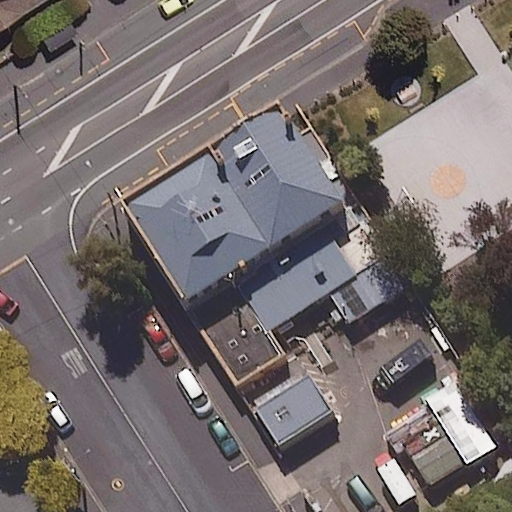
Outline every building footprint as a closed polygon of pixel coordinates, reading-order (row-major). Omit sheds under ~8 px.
[(0,0),(0,28),(44,0),(0,0)] [(305,113),(300,106),(128,214),(240,391),(296,356),(334,332),(359,372),(438,322),(305,113)] [(335,419),(312,382),(257,416),(280,453),(335,419)] [(500,457),(458,396),(397,437),(438,499),(500,457)] [(483,475),(443,501),(450,511),(471,511),(497,495),(483,475)]
